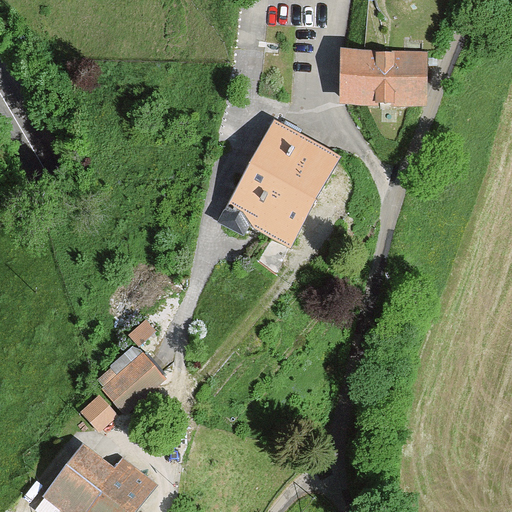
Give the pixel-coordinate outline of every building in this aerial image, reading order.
[(424,58),(347,57),(347,103),(424,104),(424,58)] [(336,158),(278,126),(232,211),(228,209),(220,224),(242,236),(251,219),(291,241),(336,158)] [(139,347),(98,382),(125,412),(165,377),(139,347)] [(115,416),(100,400),(84,415),(99,431),(115,416)] [(115,476),(83,451),(37,510),(40,511),(58,511),(61,509),(65,511),(131,511),(151,487),(123,465),(115,476)]
